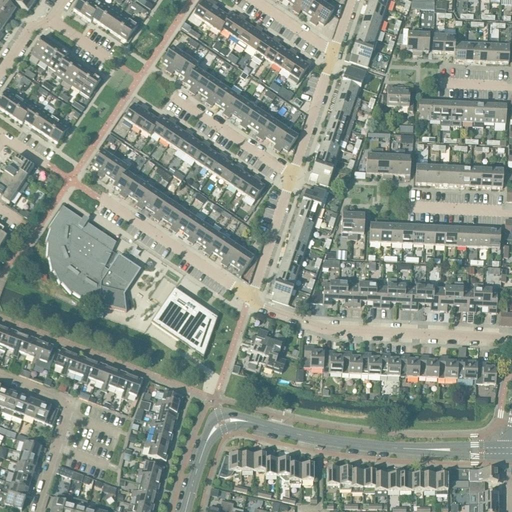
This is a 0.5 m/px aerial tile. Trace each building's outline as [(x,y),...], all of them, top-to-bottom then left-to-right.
[(11,0),(10,2),(25,12),(27,13),(34,4),(27,0),(11,0)] [(81,18),(93,1),(91,0),(80,0),(72,12),(81,18)] [(208,5),(200,0),(199,0),(191,12),(195,15),(193,17),(202,23),(215,5),(210,1),(208,5)] [(295,14),(304,0),(291,0),(289,5),(294,8),(292,12),(295,14)] [(306,16),(316,1),(314,0),(304,0),(295,14),(298,16),(300,12),(306,16)] [(389,2),(383,0),(369,0),(368,6),(386,12),(389,2)] [(15,11),(0,1),(0,14),(9,21),(15,11)] [(93,1),(81,18),(90,24),(92,21),(91,21),(101,7),(101,6),(93,1)] [(312,25),(324,6),(316,1),(306,16),(311,19),(309,23),(312,25)] [(435,11),(446,11),(446,4),(435,3),(435,11)] [(100,27),(111,10),(102,4),(101,6),(101,7),(91,21),(92,21),(100,27)] [(211,29),(221,14),(217,11),(219,8),(215,5),(202,23),(211,29)] [(324,6),(312,25),(315,27),(317,24),(323,27),(333,12),(324,6)] [(386,12),(368,6),(364,16),(382,22),(386,12)] [(108,32),(120,15),(111,10),(100,27),(108,32)] [(9,21),(0,14),(0,27),(2,29),(9,21)] [(221,31),(232,16),(228,14),(226,17),(221,14),(211,29),(219,35),(222,32),(221,31)] [(117,38),(128,21),(120,15),(108,32),(117,38)] [(230,37),(242,18),(239,16),(237,20),(232,16),(221,31),(222,32),(230,37)] [(382,22),(364,16),(361,27),(379,33),(382,22)] [(238,43),(248,27),(243,24),(245,20),(242,18),(230,37),(238,43)] [(128,21),(117,38),(126,44),(137,27),(128,21)] [(238,43),(235,47),(244,53),(247,48),(259,30),(256,27),(254,31),(248,27),(238,43)] [(379,33),(361,27),(358,37),(376,43),(379,33)] [(255,54),(265,39),(260,35),(262,32),(259,30),(247,48),(255,54)] [(417,57),(418,36),(407,35),(407,32),(403,31),(402,47),(406,48),(406,53),(412,54),(412,57),(417,57)] [(418,36),(417,57),(421,58),(422,54),(428,54),(428,49),(432,49),(433,36),(433,33),(428,33),(428,36),(418,36)] [(444,37),(433,36),(432,49),(431,55),(443,55),(444,37)] [(376,43),(358,37),(354,47),(372,53),(376,43)] [(454,45),(455,38),(444,37),(443,55),(453,56),(454,45)] [(39,62),(51,45),(42,39),(30,56),(39,62)] [(264,60),(276,41),(273,39),(271,43),(265,39),(255,54),(264,60)] [(272,66),(283,50),(277,47),(280,43),(276,41),(264,60),(272,66)] [(216,43),(212,50),(218,54),(223,47),(216,43)] [(51,45),(39,62),(48,68),(59,51),(51,45)] [(453,56),(453,63),(464,64),(465,45),(454,45),(453,56)] [(475,64),(476,46),(465,45),(464,64),(475,64)] [(485,65),(486,46),(476,46),(475,64),(485,65)] [(496,65),(497,47),(486,46),(485,65),(496,65)] [(354,47),(349,63),(367,69),(372,53),(354,47)] [(497,47),(496,65),(507,66),(508,48),(497,47)] [(168,74),(181,55),(172,49),(162,64),(167,68),(165,72),(168,74)] [(221,49),(218,54),(224,58),(227,53),(221,49)] [(281,71),(293,53),(290,50),(288,54),(283,50),(272,66),(281,71)] [(59,51),(48,68),(56,73),(56,74),(66,59),(66,60),(68,57),(59,51)] [(289,77),(299,62),(294,58),(296,55),(293,53),(281,71),(289,77)] [(181,55),(168,74),(171,76),(173,72),(179,76),(189,61),(181,55)] [(74,65),(66,60),(66,59),(56,74),(56,73),(54,76),(63,82),(74,65)] [(189,61),(179,76),(184,80),(182,83),(185,85),(195,70),(196,70),(198,67),(189,61)] [(287,80),(296,86),(311,64),(307,62),(305,65),(299,62),(289,77),(287,80)] [(71,88),(83,71),(74,65),(63,82),(71,88)] [(345,74),(342,84),(360,90),(365,74),(347,68),(345,74)] [(191,95),(204,76),(196,70),(195,70),(185,85),(190,89),(188,92),(191,95)] [(80,93),(91,76),(83,71),(71,88),(80,93)] [(91,76),(80,93),(89,99),(100,82),(91,76)] [(204,76),(191,95),(194,97),(196,93),(202,97),(212,82),(204,76)] [(212,82),(202,97),(207,100),(205,104),(208,106),(221,87),(212,82)] [(338,94),(357,100),(360,90),(342,84),(338,94)] [(221,87),(208,106),(211,108),(213,104),(219,108),(229,93),(221,87)] [(397,110),(398,88),(393,88),(393,91),(387,91),(386,97),(382,96),(381,112),(386,113),(386,109),(397,110)] [(398,88),(397,110),(407,110),(407,114),(412,114),(413,98),(409,98),(409,92),(403,92),(403,88),(398,88)] [(0,111),(4,114),(16,97),(7,91),(0,101),(0,111)] [(229,93),(219,108),(224,112),(222,115),(225,117),(238,99),(229,93)] [(288,94),(284,100),(288,103),(293,96),(289,93),(288,94)] [(338,94),(335,105),(357,112),(361,101),(357,100),(338,94)] [(13,120),(24,103),(16,97),(4,114),(13,120)] [(238,99),(225,117),(228,120),(231,116),(236,120),(246,104),(238,99)] [(296,100),(293,105),(299,109),(302,105),(296,100)] [(24,103),(13,120),(22,126),(23,123),(33,109),(32,108),(24,103)] [(246,104),(236,120),(241,123),(239,127),(242,129),(255,110),(246,104)] [(429,123),(430,104),(418,104),(417,122),(429,123)] [(439,124),(440,105),(430,104),(429,123),(439,124)] [(335,105),(331,115),(354,122),(357,112),(335,105)] [(439,124),(439,128),(450,128),(450,124),(451,105),(440,105),(439,124)] [(461,125),(462,106),(451,105),(450,124),(461,125)] [(31,129),(43,112),(34,106),(32,108),(33,109),(23,123),(31,129)] [(132,127),(145,108),(142,106),(140,110),(134,106),(124,121),(132,127)] [(472,125),(473,106),(462,106),(461,125),(472,125)] [(482,131),(483,126),(483,107),(473,106),(472,125),(472,130),(482,131)] [(493,126),(494,108),(483,107),(483,126),(493,126)] [(141,133),(151,117),(146,114),(148,110),(145,108),(132,127),(141,133)] [(494,108),(493,126),(504,127),(505,108),(494,108)] [(255,110),(242,129),(245,131),(247,127),(253,131),(263,116),(255,110)] [(40,135),(51,118),(43,112),(31,129),(40,135)] [(328,125),(350,133),(354,122),(331,115),(328,125)] [(263,116),(253,131),(258,135),(256,138),(259,140),(271,122),(263,116)] [(151,117),(141,133),(150,139),(152,135),(162,120),(159,118),(156,121),(151,117)] [(48,140),(60,123),(51,118),(40,135),(48,140)] [(160,141),(173,122),(170,120),(167,123),(162,120),(152,135),(160,141)] [(169,146),(179,131),(173,127),(176,124),(173,122),(160,141),(169,146)] [(271,122),(259,140),(262,142),(264,139),(270,142),(280,127),(271,122)] [(60,123),(48,140),(57,146),(68,129),(60,123)] [(325,135),(347,143),(350,133),(328,125),(325,135)] [(280,127),(270,142),(275,146),(273,150),(276,152),(288,133),(280,127)] [(177,152),(190,133),(187,131),(184,135),(179,131),(169,146),(177,152)] [(186,158),(196,142),(190,139),(193,135),(190,133),(177,152),(186,158)] [(288,133),(276,152),(279,154),(281,150),(287,154),(297,139),(288,133)] [(321,146),(339,152),(344,153),(347,143),(325,135),(321,146)] [(194,163),(207,145),(204,143),(201,146),(196,142),(186,158),(194,163)] [(203,169),(213,154),(207,150),(210,147),(207,145),(194,163),(203,169)] [(399,145),(399,147),(399,152),(398,178),(404,178),(404,182),(409,182),(410,159),(404,159),(404,152),(404,146),(399,145)] [(321,146),(318,156),(336,162),(339,152),(321,146)] [(376,177),(377,151),(373,151),(372,157),(366,157),(365,180),(370,180),(370,177),(376,177)] [(387,181),(388,158),(382,158),(382,151),(377,151),(376,177),(382,177),(382,181),(387,181)] [(398,178),(399,152),(394,152),(394,158),(388,158),(387,181),(392,181),(392,178),(398,178)] [(98,178),(111,159),(102,153),(92,168),(98,172),(95,176),(98,178)] [(211,175),(224,156),(221,154),(218,158),(213,154),(203,169),(211,175)] [(219,181),(230,165),(224,162),(227,158),(224,156),(211,175),(219,181)] [(314,166),(332,172),(336,162),(318,156),(314,166)] [(3,167),(25,182),(33,169),(16,158),(12,164),(7,161),(3,167)] [(111,159),(98,178),(101,180),(104,176),(109,180),(119,165),(111,159)] [(119,165),(109,180),(115,183),(112,187),(115,189),(125,174),(126,174),(128,171),(119,165)] [(228,186),(241,167),(238,165),(235,169),(230,165),(219,181),(228,186)] [(316,185),(327,188),(332,172),(314,166),(311,177),(318,179),(316,185)] [(25,182),(3,167),(0,170),(0,173),(4,176),(0,181),(0,182),(17,193),(25,182)] [(236,192),(247,177),(241,173),(244,170),(241,167),(228,186),(236,192)] [(426,187),(427,169),(415,168),(415,186),(426,187)] [(436,187),(437,169),(427,169),(426,187),(436,187)] [(447,188),(448,170),(437,169),(436,187),(447,188)] [(448,170),(447,188),(458,188),(459,170),(448,170)] [(469,189),(470,171),(459,170),(458,188),(469,189)] [(480,189),(480,171),(470,171),(469,189),(480,189)] [(490,190),(491,172),(480,171),(480,189),(490,190)] [(491,172),(490,190),(502,190),(502,172),(491,172)] [(161,177),(161,178),(161,179),(161,180),(162,181),(162,182),(168,185),(172,179),(163,173),(161,176),(161,177)] [(121,198),(134,179),(126,174),(125,174),(115,189),(121,193),(118,196),(121,198)] [(50,177),(46,183),(50,186),(54,180),(50,177)] [(245,198),(258,179),(254,177),(252,180),(247,177),(236,192),(245,198)] [(134,179),(121,198),(124,200),(127,197),(132,200),(142,185),(134,179)] [(258,179),(245,198),(254,204),(264,188),(258,184),(261,181),(258,179)] [(17,193),(0,182),(0,199),(9,206),(17,193)] [(142,185),(132,200),(138,204),(135,207),(138,210),(151,191),(142,185)] [(302,203),(320,209),(325,193),(314,189),(312,195),(305,193),(302,203)] [(151,191),(138,210),(141,212),(144,208),(149,212),(159,197),(151,191)] [(159,197),(149,212),(154,215),(152,219),(155,221),(168,202),(159,197)] [(168,202),(155,221),(158,223),(161,219),(166,223),(176,208),(168,202)] [(320,209),(302,203),(298,213),(317,220),(320,209)] [(176,208),(166,223),(172,227),(169,230),(172,232),(185,214),(176,208)] [(99,306),(101,276),(104,269),(116,245),(62,209),(48,230),(50,231),(45,245),(47,245),(46,260),(48,259),(51,274),(53,273),(59,286),(61,285),(71,296),(72,295),(84,303),(85,301),(98,305),(99,306)] [(352,242),(353,216),(347,216),(347,212),(342,212),(341,235),(347,235),(347,242),(352,242)] [(317,220),(298,213),(295,224),(313,230),(317,220)] [(353,216),(352,242),(356,243),(357,236),(363,236),(364,213),(359,213),(359,217),(353,216)] [(185,214),(172,232),(175,234),(178,231),(183,235),(193,219),(185,214)] [(327,217),(325,222),(329,223),(334,225),(336,216),(332,215),(330,219),(327,217)] [(193,219),(183,235),(189,238),(186,242),(189,244),(202,225),(193,219)] [(313,230),(295,224),(292,234),(310,240),(313,230)] [(202,225),(189,244),(192,246),(195,242),(200,246),(210,231),(202,225)] [(380,245),(381,227),(369,226),(369,245),(380,245)] [(390,246),(391,227),(381,227),(380,245),(390,246)] [(401,246),(402,228),(391,227),(390,246),(401,246)] [(412,247),(413,228),(402,228),(401,246),(412,247)] [(423,247),(424,229),(413,228),(412,247),(423,247)] [(434,248),(434,230),(424,229),(423,247),(434,248)] [(444,248),(445,230),(434,230),(434,248),(444,248)] [(455,249),(456,231),(445,230),(444,248),(455,249)] [(210,231),(200,246),(205,250),(203,253),(206,255),(219,236),(210,231)] [(456,231),(455,249),(466,249),(467,231),(456,231)] [(477,250),(478,232),(467,231),(466,249),(477,250)] [(487,250),(488,232),(478,232),(477,250),(487,250)] [(488,232),(487,250),(499,251),(500,233),(488,232)] [(310,240),(292,234),(288,244),(306,250),(310,240)] [(219,236),(206,255),(209,257),(212,254),(217,257),(227,242),(219,236)] [(227,242),(217,257),(222,261),(220,264),(223,267),(236,248),(227,242)] [(306,250),(288,244),(285,254),(303,260),(306,250)] [(236,248),(223,267),(226,269),(229,265),(234,269),(244,254),(236,248)] [(244,254),(234,269),(239,272),(237,276),(240,278),(253,260),(244,254)] [(303,260),(285,254),(281,265),(299,271),(303,260)] [(98,305),(98,307),(99,307),(126,314),(124,296),(123,291),(127,286),(129,288),(140,272),(118,257),(108,272),(104,269),(101,276),(99,306),(98,305)] [(299,271),(281,265),(278,275),(296,281),(299,271)] [(296,281),(278,275),(275,285),(293,291),(296,281)] [(375,281),(375,286),(367,286),(366,304),(372,304),(372,310),(380,310),(381,288),(382,288),(382,281),(375,281)] [(381,288),(380,310),(389,311),(389,305),(395,305),(396,287),(396,281),(387,281),(387,287),(386,287),(386,288),(382,288),(381,288)] [(410,289),(409,312),(417,312),(418,306),(424,307),(424,288),(425,288),(425,283),(417,283),(416,284),(415,289),(410,289)] [(322,306),(322,307),(331,308),(331,302),(337,302),(338,284),(329,284),(329,285),(323,285),(323,294),(314,294),(310,306),(322,306)] [(351,309),(353,286),(347,286),(347,285),(338,284),(337,302),(343,303),(343,308),(351,309)] [(293,291),(275,285),(271,296),(273,296),(271,302),(287,307),(293,291)] [(353,286),(351,309),(360,309),(360,304),(366,304),(367,286),(358,285),(358,286),(353,286)] [(454,285),(453,290),(452,308),(458,308),(458,314),(466,314),(467,292),(463,291),(463,285),(454,285)] [(467,292),(466,314),(475,314),(475,309),(481,309),(482,291),(482,286),(475,286),(473,287),(473,292),(467,292)] [(409,312),(410,289),(405,289),(405,287),(396,287),(395,305),(401,306),(401,311),(409,312)] [(438,313),(439,290),(433,290),(433,289),(425,288),(424,288),(424,307),(430,307),(429,312),(438,313)] [(452,308),(453,290),(444,289),(444,291),(439,290),(438,313),(446,313),(446,308),(452,308)] [(173,290),(151,324),(203,359),(216,320),(208,314),(207,315),(199,309),(200,308),(173,290)] [(482,291),(481,309),(487,310),(487,315),(496,315),(497,293),(491,293),(491,292),(482,291)] [(0,347),(6,350),(13,332),(10,331),(9,333),(2,330),(0,334),(0,347)] [(14,359),(22,338),(15,335),(15,333),(13,332),(6,350),(13,353),(11,358),(14,359)] [(266,352),(270,338),(267,337),(267,334),(259,332),(256,340),(252,338),(250,343),(255,344),(253,348),(266,352)] [(270,338),(266,352),(278,356),(279,352),(284,354),(285,349),(281,348),(283,340),(275,337),(274,339),(270,338)] [(26,358),(33,340),(30,339),(29,340),(22,338),(14,359),(17,361),(19,355),(26,358)] [(34,367),(42,345),(35,342),(36,341),(33,340),(26,358),(33,360),(31,366),(34,367)] [(42,345),(34,367),(37,368),(39,363),(46,365),(53,348),(50,346),(49,348),(42,345)] [(261,366),(266,352),(253,348),(252,352),(248,350),(246,355),(251,356),(248,364),(257,367),(257,365),(261,366)] [(304,348),(303,368),(303,370),(322,371),(323,353),(313,353),(313,349),(304,348)] [(63,378),(71,356),(64,353),(64,352),(61,351),(54,368),(62,371),(60,377),(63,378)] [(285,363),(281,361),(277,360),(278,356),(266,352),(261,366),(265,367),(264,370),(281,375),(285,363)] [(322,371),(322,375),(341,376),(342,358),(332,357),(332,353),(323,353),(322,371)] [(361,377),(361,359),(351,358),(351,354),(342,354),(342,358),(341,376),(361,377)] [(380,360),(370,359),(371,355),(361,355),(361,359),(361,377),(380,378),(380,360)] [(75,376),(82,358),(79,357),(78,359),(71,356),(63,378),(66,379),(68,374),(75,376)] [(400,361),(399,361),(389,360),(390,356),(380,356),(380,360),(380,378),(399,379),(400,361)] [(419,362),(409,361),(409,357),(400,357),(399,361),(400,361),(399,379),(418,379),(419,362)] [(438,362),(428,362),(428,358),(419,357),(419,362),(418,379),(437,380),(438,362)] [(83,386),(91,364),(84,361),(85,359),(82,358),(75,376),(82,379),(80,384),(83,386)] [(457,363),(448,363),(448,359),(438,358),(438,362),(437,380),(456,381),(457,363)] [(456,381),(475,382),(476,382),(476,364),(466,364),(466,360),(457,359),(457,363),(456,381)] [(95,384),(102,366),(99,365),(98,367),(91,364),(83,386),(86,387),(88,381),(95,384)] [(476,364),(476,382),(475,382),(475,386),(495,387),(496,369),(485,369),(485,365),(476,364)] [(103,393),(111,371),(104,369),(105,367),(102,366),(95,384),(102,387),(100,392),(103,393)] [(234,367),(231,374),(238,376),(240,369),(234,367)] [(115,392),(122,374),(119,373),(119,374),(111,371),(103,393),(106,394),(108,389),(115,392)] [(123,401),(132,379),(124,376),(125,375),(122,374),(115,392),(122,394),(120,400),(123,401)] [(132,379),(123,401),(126,402),(129,397),(136,399),(143,381),(139,380),(139,382),(132,379)] [(46,380),(44,386),(51,388),(53,382),(46,380)] [(60,384),(58,391),(64,394),(67,387),(60,384)] [(0,409),(3,410),(4,410),(11,392),(7,390),(6,393),(0,390),(0,409)] [(156,401),(155,404),(179,411),(182,400),(177,399),(178,395),(166,390),(165,396),(164,395),(162,403),(156,401)] [(2,415),(12,419),(20,398),(13,395),(14,393),(11,392),(4,410),(3,410),(2,415)] [(24,416),(31,399),(27,398),(27,400),(20,398),(12,419),(22,423),(24,418),(24,416)] [(34,422),(40,405),(33,403),(34,400),(31,399),(24,416),(24,418),(34,422)] [(179,411),(155,404),(154,407),(160,409),(158,416),(177,421),(179,411)] [(50,409),(51,407),(47,405),(46,408),(40,405),(34,422),(52,428),(58,412),(50,409)] [(177,421),(158,416),(156,423),(150,422),(149,425),(174,432),(177,421)] [(174,432),(149,425),(149,428),(154,430),(153,437),(171,442),(174,432)] [(171,442),(153,437),(151,444),(145,443),(144,446),(168,452),(171,442)] [(21,455),(37,461),(40,454),(42,454),(43,450),(24,444),(21,455)] [(168,452),(144,446),(143,449),(149,451),(147,458),(166,463),(168,452)] [(253,473),(253,454),(245,454),(245,457),(241,457),(241,473),(253,473)] [(253,454),(253,473),(264,473),(265,473),(265,462),(265,457),(261,457),(261,454),(253,454)] [(37,461),(21,455),(17,465),(36,472),(37,468),(35,467),(37,461)] [(231,474),(232,473),(241,473),(241,457),(237,457),(237,455),(228,455),(228,460),(225,458),(225,457),(217,479),(218,479),(218,477),(222,479),(223,479),(224,479),(225,479),(226,479),(227,479),(227,478),(229,478),(230,477),(230,476),(231,475),(231,474)] [(277,478),(277,460),(269,460),(269,462),(265,462),(265,473),(264,473),(264,478),(277,478)] [(277,460),(277,478),(280,478),(280,479),(285,483),(288,483),(288,478),(289,478),(289,467),(289,462),(285,462),(285,460),(277,460)] [(36,472),(17,465),(14,476),(31,481),(33,474),(35,475),(36,472)] [(137,474),(159,480),(161,472),(163,473),(164,470),(145,465),(143,472),(137,471),(137,474)] [(301,487),(301,465),(293,465),(293,467),(289,467),(289,478),(288,478),(288,483),(288,487),(301,487)] [(301,465),(301,487),(301,483),(313,483),(313,467),(309,467),(309,465),(301,465)] [(58,469),(55,476),(70,481),(73,474),(58,469)] [(339,487),(338,469),(330,469),(330,471),(326,471),(326,487),(339,487)] [(338,469),(339,487),(339,492),(351,492),(351,490),(350,490),(350,487),(351,487),(351,474),(351,471),(347,471),(347,469),(338,469)] [(350,487),(350,490),(351,490),(351,492),(351,495),(362,495),(362,472),(355,472),(355,474),(351,474),(351,487),(350,487)] [(375,477),(375,474),(371,474),(371,472),(362,472),(362,495),(375,495),(375,493),(374,493),(374,490),(375,490),(375,477)] [(469,490),(482,490),(482,484),(497,484),(497,472),(468,473),(469,490)] [(70,481),(79,484),(81,477),(73,474),(70,481)] [(159,480),(137,474),(136,477),(142,479),(140,486),(158,491),(159,488),(157,488),(159,480)] [(387,493),(387,474),(378,474),(378,477),(375,477),(375,490),(374,490),(374,493),(375,493),(387,493)] [(399,493),(399,477),(395,477),(395,474),(387,474),(387,493),(399,493)] [(411,493),(411,475),(403,475),(403,477),(399,477),(399,493),(411,493)] [(423,493),(423,477),(419,477),(419,475),(411,475),(411,493),(423,493)] [(435,493),(435,475),(427,475),(427,477),(423,477),(423,493),(435,493)] [(447,497),(447,477),(443,477),(443,475),(435,475),(435,493),(435,497),(447,497)] [(31,481),(14,476),(11,486),(30,492),(31,488),(29,488),(31,481)] [(85,478),(82,485),(88,487),(91,481),(85,478)] [(30,492),(11,486),(7,496),(24,502),(27,495),(29,495),(30,492)] [(158,491),(140,486),(138,493),(132,492),(131,495),(154,501),(156,493),(157,494),(158,491)] [(114,497),(116,490),(109,489),(108,495),(114,497)] [(477,507),(497,507),(497,496),(482,496),(482,490),(469,490),(469,496),(477,496),(477,507)] [(154,501),(131,495),(130,498),(136,500),(134,507),(153,511),(153,509),(152,509),(154,501)] [(21,511),(24,502),(7,496),(4,507),(20,511),(21,511)] [(62,511),(66,498),(60,496),(59,497),(57,498),(55,502),(54,502),(50,511),(62,511)] [(66,498),(62,511),(73,511),(75,507),(77,501),(66,498)] [(75,507),(73,511),(84,511),(85,510),(87,504),(77,501),(75,507)] [(225,511),(227,505),(221,503),(219,511),(208,509),(207,511),(225,511)]
